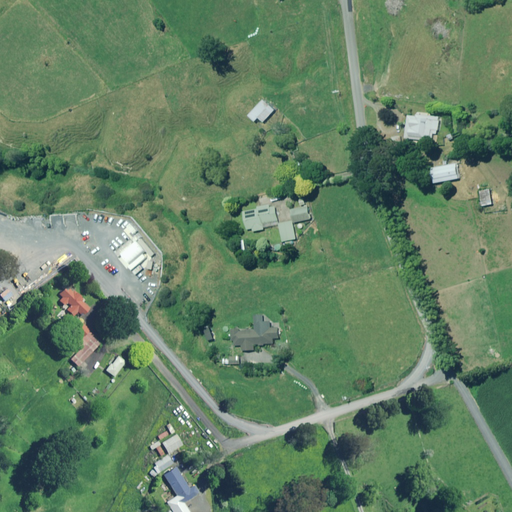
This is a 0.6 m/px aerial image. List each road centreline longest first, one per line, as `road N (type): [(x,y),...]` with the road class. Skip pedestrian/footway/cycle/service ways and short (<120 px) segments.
road 1 (residential): [(348,0),(367,149),(442,372),(232,445),(123,323)]
road 2 (unknown): [(123,323),(59,263),(0,237)]
